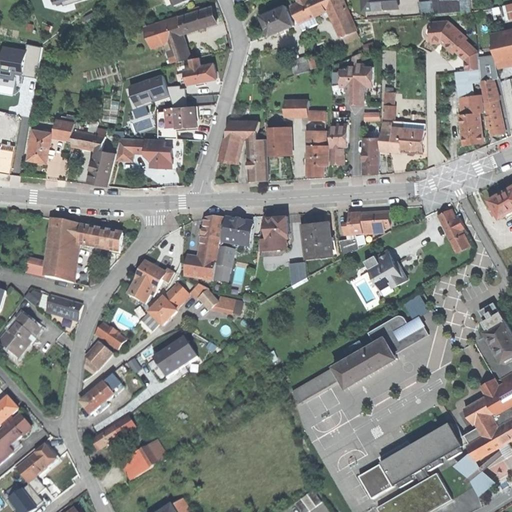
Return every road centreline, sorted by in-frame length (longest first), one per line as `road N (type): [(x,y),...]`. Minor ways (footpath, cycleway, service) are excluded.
road 1 (residential): [(103,511),(68,429),(81,331),(97,300)]
road 2 (tertiary): [(416,187),(197,202)]
road 3 (residential): [(224,0),(241,45),(197,202)]
road 4 (tertiary): [(157,205),(0,194)]
